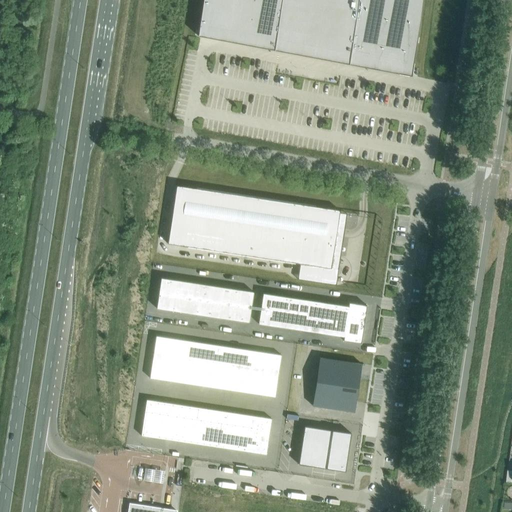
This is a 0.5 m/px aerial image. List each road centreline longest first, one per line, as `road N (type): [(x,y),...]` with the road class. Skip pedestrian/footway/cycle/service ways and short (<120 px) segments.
road 1 (primary): [(28,511),(107,0)]
road 2 (primary): [(80,0),(3,511)]
road 3 (tertiary): [(477,193),(429,504)]
road 4 (tertiary): [(446,506),(491,195)]
road 5 (unclassified): [(172,138),(477,193)]
road 6 (unclassified): [(429,504),(193,471)]
road 7 (tertiary): [(504,0),(477,193)]
road 8 (tertiary): [(491,195),(511,67)]
